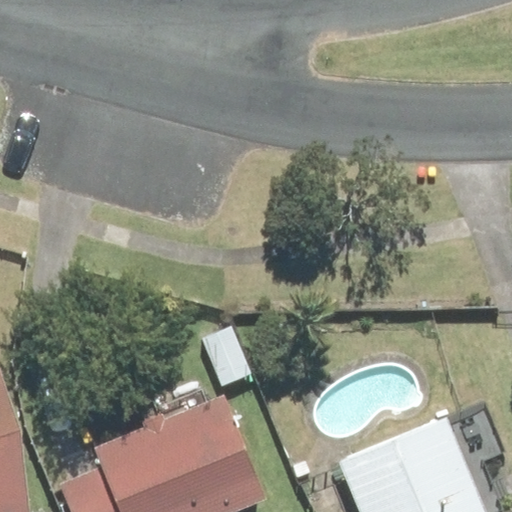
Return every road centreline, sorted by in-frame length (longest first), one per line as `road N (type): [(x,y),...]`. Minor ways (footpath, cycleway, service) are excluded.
road 1 (residential): [(511,112),(355,97),(123,34)]
road 2 (residential): [(123,34),(227,35),(411,0)]
road 3 (residential): [(0,1),(123,34)]
